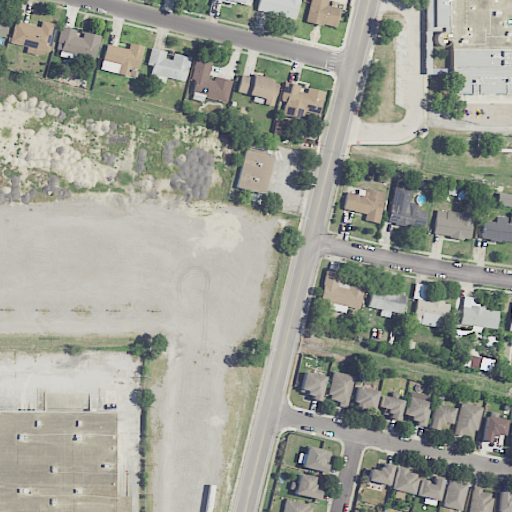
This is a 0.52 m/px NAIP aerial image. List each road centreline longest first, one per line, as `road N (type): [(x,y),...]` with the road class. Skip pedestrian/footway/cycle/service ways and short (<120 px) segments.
road 1 (tertiary): [(370,0),(245,511)]
road 2 (residential): [(354,67),(85,0)]
road 3 (residential): [(511,471),(269,412)]
road 4 (residential): [(511,280),(311,240)]
